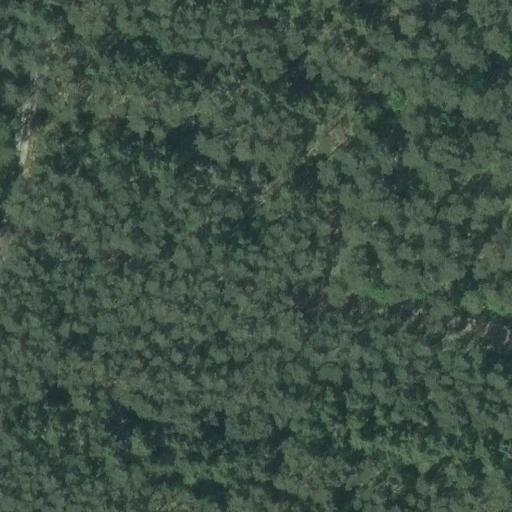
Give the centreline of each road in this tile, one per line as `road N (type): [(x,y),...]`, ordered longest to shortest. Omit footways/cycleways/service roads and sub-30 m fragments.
road 1 (track): [(0,225),(324,305)]
road 2 (track): [(390,0),(324,305)]
road 3 (track): [(324,305),(276,511)]
road 4 (track): [(0,189),(48,0)]
road 5 (track): [(324,305),(511,342)]
